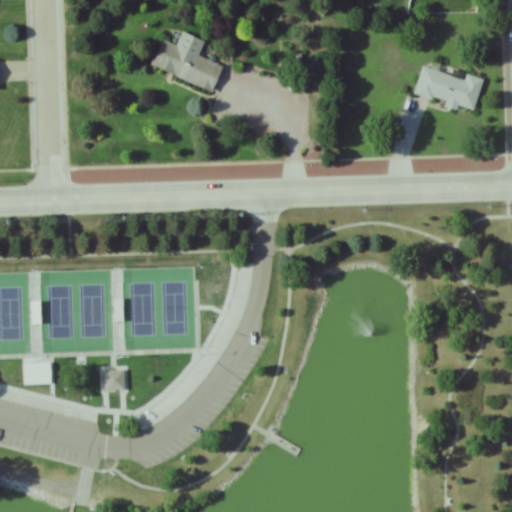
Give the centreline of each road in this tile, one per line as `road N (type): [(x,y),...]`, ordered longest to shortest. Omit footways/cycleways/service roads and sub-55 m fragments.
road 1 (tertiary): [(0,202),(511,185)]
road 2 (residential): [(50,201),(41,0)]
